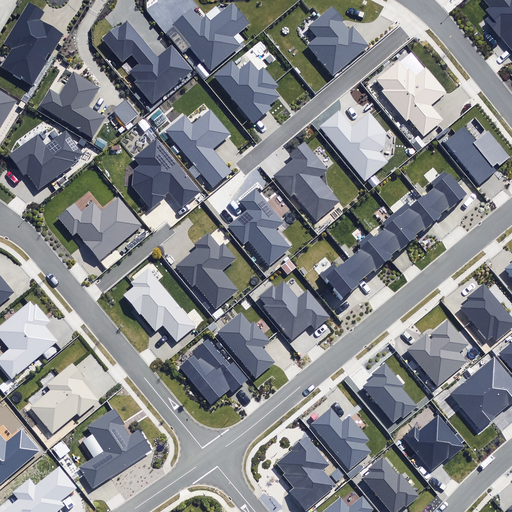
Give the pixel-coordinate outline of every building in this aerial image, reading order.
[(511,0),(483,0),(489,6),(485,9),(489,15),(484,19),(499,37),(500,36),(511,50),(511,0)] [(174,25),(211,70),(241,46),(234,37),(250,23),(232,2),(210,20),(206,15),(200,19),(192,10),(174,25)] [(0,67),(0,68),(32,88),(65,34),(41,19),(44,13),(29,3),(4,44),(11,49),(0,67)] [(307,45),(333,75),(369,45),(353,26),(350,29),(344,22),(345,21),(332,6),(309,26),(318,36),(307,45)] [(134,81),(152,103),(192,70),(172,46),(158,58),(128,21),(118,28),(117,26),(102,39),(122,63),(131,55),(139,64),(130,71),(137,79),(134,81)] [(409,119),(423,136),(443,119),(431,105),(446,92),(425,68),(412,52),(400,62),(399,61),(376,80),(384,89),(381,91),(407,121),(409,119)] [(268,105),(279,96),(274,90),(279,85),(263,66),(259,69),(251,60),(240,69),(232,60),(214,76),(254,123),(271,108),(268,105)] [(49,88),(39,105),(92,137),(104,117),(88,107),(101,87),(74,71),(59,94),(49,88)] [(0,130),(18,101),(0,90),(0,130)] [(165,131),(212,188),(232,172),(213,149),(231,134),(210,109),(191,124),(184,115),(165,131)] [(318,126),(365,184),(390,164),(380,152),(385,148),(387,133),(369,112),(352,126),(339,109),(318,126)] [(445,143),(479,184),(511,157),(489,129),(474,141),(464,128),(445,143)] [(28,173),(38,188),(83,157),(66,132),(47,145),(38,134),(8,154),(23,176),(28,173)] [(418,152),(426,145),(418,136),(411,142),(418,152)] [(132,186),(151,209),(166,196),(164,194),(169,191),(182,206),(200,191),(156,139),(134,157),(140,164),(133,170),(132,186)] [(294,195),(316,221),(340,201),(320,177),(328,170),(305,142),(290,154),(294,159),(274,175),(292,197),(294,195)] [(450,174),(422,197),(439,217),(467,194),(450,174)] [(249,241),(269,265),(291,247),(276,229),(283,222),(255,189),(240,201),(247,209),(227,226),(243,245),(249,241)] [(78,235),(99,260),(141,224),(118,197),(101,211),(94,202),(81,213),(74,205),(58,219),(74,238),(78,235)] [(407,203),(394,214),(414,238),(415,237),(439,217),(422,197),(410,207),(407,203)] [(414,238),(394,214),(383,223),(386,227),(373,237),(390,258),(404,246),(414,238)] [(195,285),(216,310),(219,307),(239,291),(222,271),(237,258),(225,244),(224,243),(219,246),(210,235),(208,233),(195,244),(194,244),(197,248),(175,266),(192,287),(195,285)] [(389,259),(390,258),(373,237),(370,233),(358,243),(362,247),(349,258),(366,278),(380,266),(389,259)] [(343,297),(366,278),(349,258),(326,277),(343,297)] [(141,313),(156,332),(164,325),(176,341),(195,326),(149,268),(131,282),(134,286),(123,295),(139,314),(141,313)] [(0,303),(14,292),(0,275),(0,303)] [(263,307),(291,340),(311,324),(315,329),(324,322),(330,318),(325,311),(308,291),(298,298),(284,281),(276,288),(273,285),(259,296),(266,304),(263,307)] [(492,336),(496,341),(511,327),(511,317),(484,283),(467,297),(469,300),(460,307),(487,340),(492,336)] [(0,356),(0,363),(12,378),(57,341),(44,325),(50,320),(36,304),(33,306),(30,302),(0,326),(0,337),(9,349),(0,356)] [(216,319),(224,313),(220,308),(212,315),(216,319)] [(253,374),(256,377),(273,363),(274,362),(261,347),(269,340),(269,339),(264,334),(255,323),(253,321),(251,324),(241,312),(238,315),(217,332),(253,374)] [(408,349),(437,385),(466,362),(458,352),(467,344),(447,320),(430,334),(433,337),(431,339),(426,334),(408,349)] [(180,367),(211,404),(229,389),(234,394),(247,383),(250,380),(248,377),(234,361),(230,365),(208,339),(192,352),(194,355),(180,367)] [(511,342),(499,354),(511,369),(511,342)] [(472,375),(502,411),(511,402),(511,377),(495,356),(472,375)] [(29,407),(52,435),(78,414),(80,416),(98,401),(81,380),(84,377),(72,363),(47,384),(51,389),(29,407)] [(363,387),(393,423),(401,417),(403,419),(418,407),(402,387),(404,386),(385,363),(373,374),(375,377),(363,387)] [(450,394),(479,429),(502,411),(472,375),(450,394)] [(312,424),(349,469),(371,451),(365,444),(370,440),(349,416),(342,422),(331,408),(312,424)] [(79,467),(92,488),(153,450),(140,428),(129,435),(114,411),(89,426),(105,451),(79,467)] [(403,437),(431,470),(448,457),(450,459),(465,446),(439,414),(419,430),(416,427),(403,437)] [(0,484),(40,451),(22,430),(7,443),(0,434),(0,484)] [(289,492),(306,511),(338,485),(326,470),(331,465),(307,435),(290,449),(292,451),(277,463),(286,473),(284,475),(294,487),(289,492)] [(361,478),(390,511),(397,511),(405,506),(406,508),(420,496),(401,474),(398,476),(382,457),(368,469),(370,471),(361,478)] [(54,511),(62,506),(59,502),(77,489),(59,466),(36,484),(30,476),(11,491),(16,498),(0,510),(0,511),(54,511)] [(323,511),(370,511),(374,509),(364,496),(349,508),(341,498),(323,511)]
